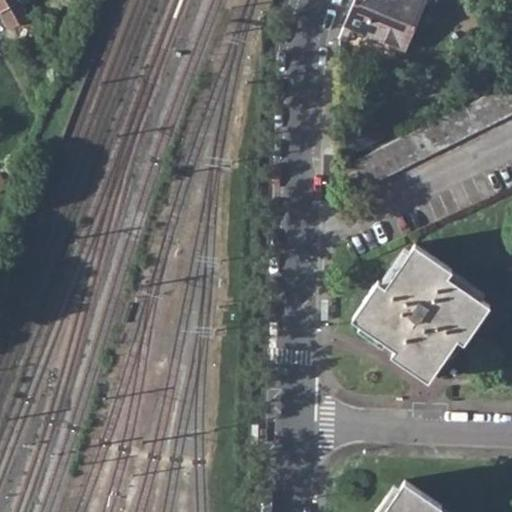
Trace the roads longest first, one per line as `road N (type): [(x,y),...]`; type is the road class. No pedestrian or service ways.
road 1 (residential): [(290,419),(302,55),(318,0)]
road 2 (residential): [(290,419),(511,435)]
